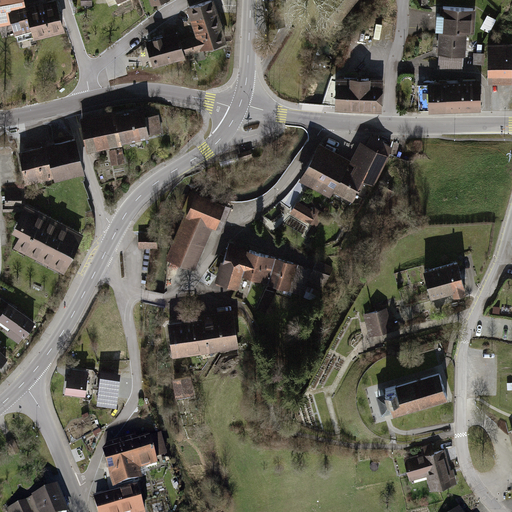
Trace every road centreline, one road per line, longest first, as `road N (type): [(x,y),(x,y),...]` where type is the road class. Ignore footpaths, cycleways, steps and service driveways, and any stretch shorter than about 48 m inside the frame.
road 1 (residential): [(122,291),(162,299),(193,280),(227,234),(280,189),(325,120)]
road 2 (residential): [(501,257),(466,335),(460,397),(465,464),(500,511)]
road 3 (residential): [(73,488),(89,479),(136,397),(122,291)]
road 4 (secondary): [(117,229),(153,184),(215,144),(240,106)]
road 5 (tertiary): [(91,100),(153,91),(240,106)]
road 6 (secondary): [(23,383),(65,329),(100,263)]
road 7 (residential): [(68,106),(117,229)]
road 8 (residential): [(402,0),(390,125)]
road 9 (residential): [(86,71),(189,0)]
road 10 (tertiary): [(390,125),(511,126)]
